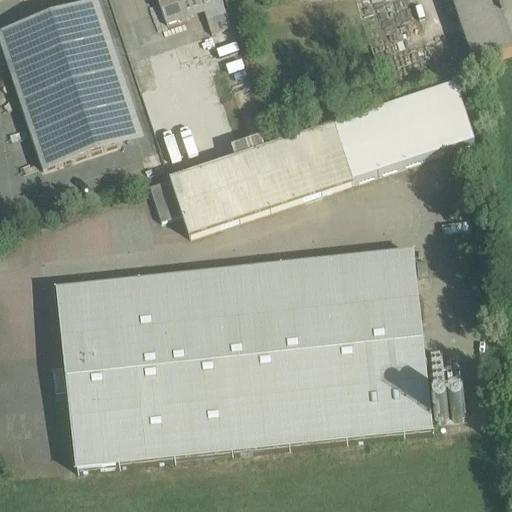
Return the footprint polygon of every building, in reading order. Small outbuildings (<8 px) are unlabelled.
[(157,0),(162,13),(201,0),(157,0)] [(220,0),(201,0),(162,13),(167,28),(205,15),(208,26),(227,20),(220,0)] [(511,0),(451,0),(476,71),(511,58),(511,0)] [(76,14),(0,39),(0,43),(44,174),(121,148),(120,145),(125,143),(116,118),(111,119),(76,15),(76,14)] [(227,20),(208,26),(212,37),(231,31),(227,20)] [(457,90),(335,130),(354,188),(476,147),(457,90)] [(281,136),(232,152),(236,163),(171,185),(183,219),(190,242),(354,188),(335,130),(284,147),(281,136)] [(171,185),(150,192),(162,226),(183,219),(171,185)] [(414,258),(101,292),(119,472),(434,438),(414,258)] [(101,292),(58,296),(77,476),(119,472),(101,292)]
